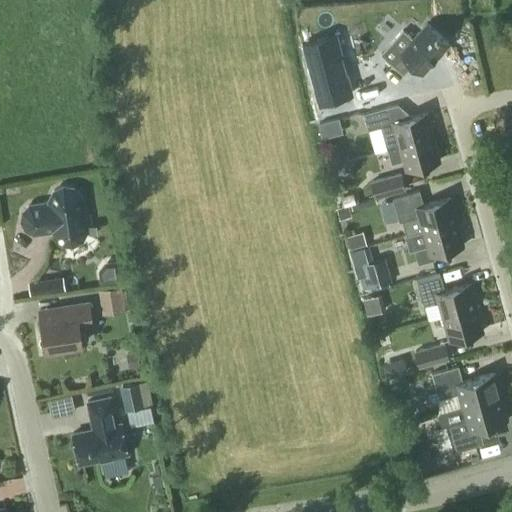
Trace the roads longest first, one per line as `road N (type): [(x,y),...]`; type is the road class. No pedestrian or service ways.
road 1 (residential): [(511,302),(456,113)]
road 2 (residential): [(0,334),(19,377),(48,511)]
road 3 (residential): [(335,511),(511,473)]
